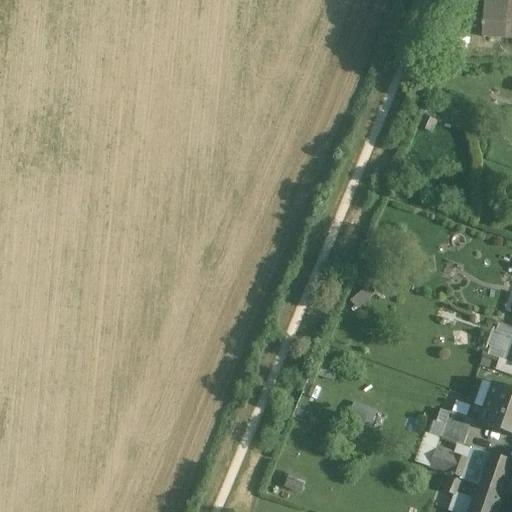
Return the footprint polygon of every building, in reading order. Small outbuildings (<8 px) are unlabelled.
[(510,3),(487,1),(484,38),(506,40),(510,3)] [(511,390),(496,384),(486,412),(489,413),(485,425),(482,424),(481,425),(511,435),(511,390)] [(472,422),(449,414),(445,426),(468,434),(472,422)] [(445,426),(434,422),(429,435),(440,439),(445,426)] [(468,434),(445,426),(440,439),(458,445),(463,447),(464,446),(468,434)] [(429,435),(428,435),(417,464),(429,468),(437,448),(440,439),(429,435)] [(511,469),(511,461),(489,454),(464,446),(463,447),(458,445),(455,454),(437,448),(430,468),(451,476),(452,476),(453,477),(453,476),(460,479),(460,480),(472,484),(503,495),(511,469)] [(462,483),(448,478),(443,492),(457,497),(462,483)] [(497,511),(503,495),(472,484),(468,498),(473,500),(468,511),(497,511)]
